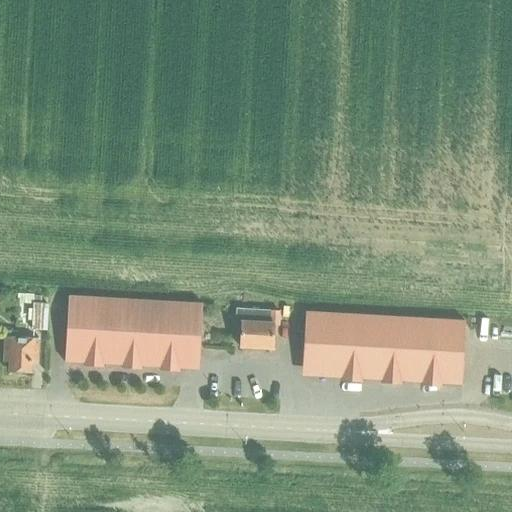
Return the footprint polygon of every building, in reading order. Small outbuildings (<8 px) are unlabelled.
[(32,330),(47,331),(49,305),(41,304),(42,297),(34,296),(32,330)] [(65,362),(182,369),(200,354),(202,304),(69,296),(65,362)] [(274,324),(279,325),(279,311),(236,309),(235,327),(242,327),(240,348),(273,350),(274,324)] [(462,385),(465,321),(305,312),(303,359),(319,377),(462,385)] [(38,363),(39,340),(6,338),(4,361),(10,361),(9,371),(31,372),(32,362),(38,363)]
